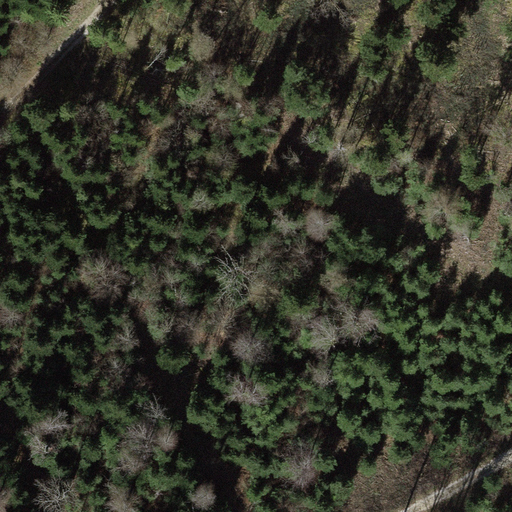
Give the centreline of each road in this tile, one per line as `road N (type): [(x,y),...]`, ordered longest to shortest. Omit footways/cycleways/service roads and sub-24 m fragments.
road 1 (track): [(110,0),(0,121)]
road 2 (track): [(511,448),(399,511)]
